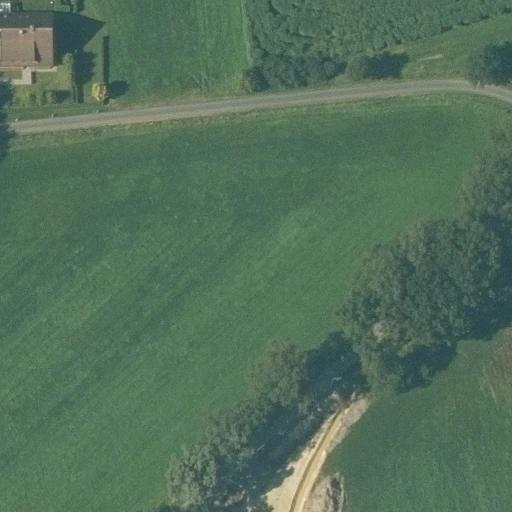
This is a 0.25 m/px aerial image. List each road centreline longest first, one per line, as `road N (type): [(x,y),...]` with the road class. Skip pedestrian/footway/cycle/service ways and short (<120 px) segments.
road 1 (unclassified): [(0,130),(410,88),(463,87),(511,98)]
road 2 (unclassified): [(272,494),(299,435),(359,348),(511,209)]
